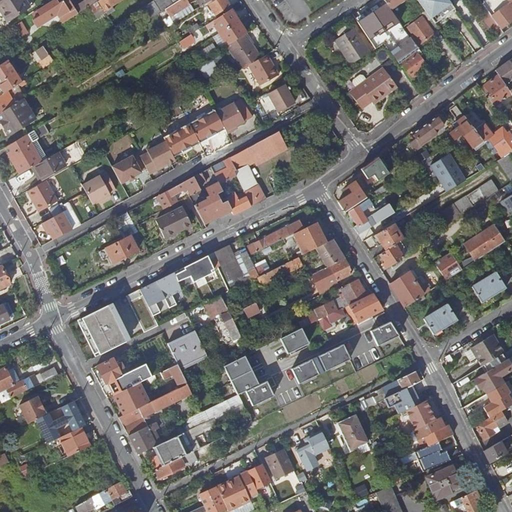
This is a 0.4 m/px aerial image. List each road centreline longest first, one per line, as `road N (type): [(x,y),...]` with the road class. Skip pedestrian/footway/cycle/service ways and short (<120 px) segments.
road 1 (residential): [(505,511),(425,358),(315,188)]
road 2 (residential): [(29,255),(322,100)]
road 3 (residential): [(315,188),(52,318)]
road 4 (residential): [(52,318),(153,511)]
road 5 (residential): [(511,47),(363,158)]
